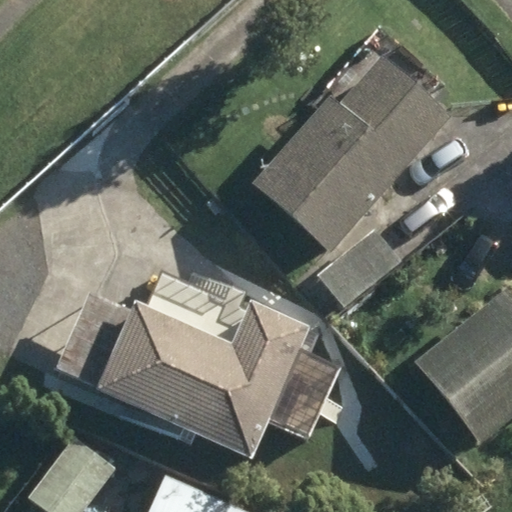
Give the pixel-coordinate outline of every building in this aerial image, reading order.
[(401,0),(426,25),(451,2),(448,0),(401,0)] [(256,187),(335,256),(451,122),(382,63),(341,111),(330,102),(256,187)] [(177,144),(201,170),(215,157),(193,131),(177,144)] [(294,279),(329,324),(409,262),(385,233),(329,277),(318,262),(294,279)] [(421,370),(485,448),(511,426),(511,303),(508,298),(421,370)] [(55,382),(251,463),(265,428),(311,447),(341,375),(296,356),(305,334),(248,310),(231,352),(137,312),(133,321),(88,302),(55,382)] [(30,504),(40,511),(86,511),(115,474),(75,444),(30,504)] [(150,511),(230,511),(163,483),(150,511)]
